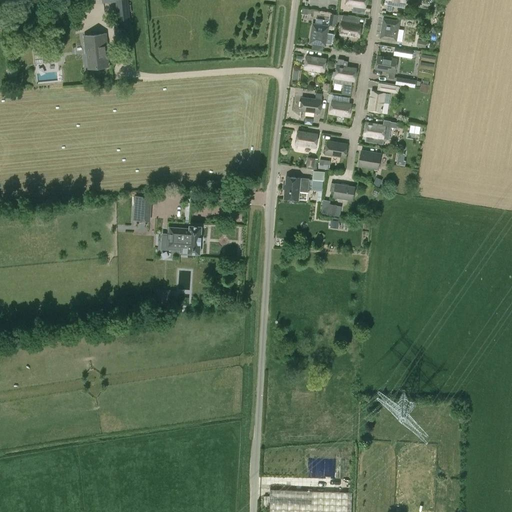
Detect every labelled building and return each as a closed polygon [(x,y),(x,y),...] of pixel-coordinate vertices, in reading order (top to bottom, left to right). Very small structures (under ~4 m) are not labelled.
[(116,1),(118,28),(131,27),(128,0),(102,0),(102,3),(116,1)] [(330,14),(329,25),(337,26),(339,15),(330,14)] [(399,21),(384,19),(381,38),(396,40),(399,21)] [(342,21),(339,34),(359,38),(362,24),(342,21)] [(310,43),(326,46),(329,26),(313,24),(310,43)] [(35,39),(36,62),(50,61),(48,33),(39,34),(40,39),(35,39)] [(89,68),(108,66),(107,51),(108,50),(106,34),(84,36),(86,53),(88,52),(89,68)] [(324,72),(326,59),(307,56),(305,69),(324,72)] [(378,56),(376,69),(389,71),(388,77),(394,78),(398,59),(378,56)] [(338,58),(337,65),(335,78),(355,81),(357,68),(343,66),(344,59),(338,58)] [(415,85),(416,78),(396,77),(396,84),(415,85)] [(400,86),(378,82),(377,90),(398,94),(400,86)] [(429,85),(428,85),(422,84),(421,83),(419,91),(427,92),(429,85)] [(382,113),(385,93),(372,91),(369,110),(382,113)] [(323,93),(316,93),(315,99),(302,97),(300,110),(320,113),(323,93)] [(333,94),(332,100),(330,113),(349,117),(352,104),(349,103),(350,97),(333,94)] [(391,121),(384,120),(383,125),(366,122),(364,135),(384,139),(386,125),(390,126),(391,121)] [(318,133),(298,130),(295,145),(316,148),(318,133)] [(348,143),(327,139),(325,154),(345,158),(348,143)] [(381,154),(361,151),(359,166),(379,169),(381,154)] [(314,167),(314,166),(317,166),(318,158),(315,158),(307,156),(306,165),(314,167)] [(319,168),(329,170),(330,161),(320,159),(319,168)] [(313,178),(312,179),(311,189),(318,190),(317,195),(320,195),(321,190),(322,190),(323,180),(324,172),(311,171),(311,178),(313,178)] [(308,192),(309,179),(286,177),(284,198),(299,200),(300,191),(308,192)] [(376,179),(373,184),(379,187),(381,182),(376,179)] [(353,200),(355,187),(331,183),(330,191),(334,191),(333,197),(353,200)] [(150,221),(152,196),(135,195),(133,220),(150,221)] [(340,216),(342,206),(337,205),(337,204),(329,203),(327,214),(335,216),(335,215),(340,216)] [(188,247),(188,253),(200,254),(201,243),(201,237),(202,226),(190,225),(189,228),(173,227),(172,246),(188,247)] [(320,317),(320,332),(335,332),(336,317),(320,317)] [(332,376),(353,376),(353,356),(333,355),(332,376)] [(312,415),(313,391),(292,390),(291,414),(312,415)] [(311,406),(311,432),(320,433),(320,440),(337,441),(338,432),(331,432),(332,407),(311,406)] [(351,511),(352,492),(270,489),(269,511),(351,511)]
